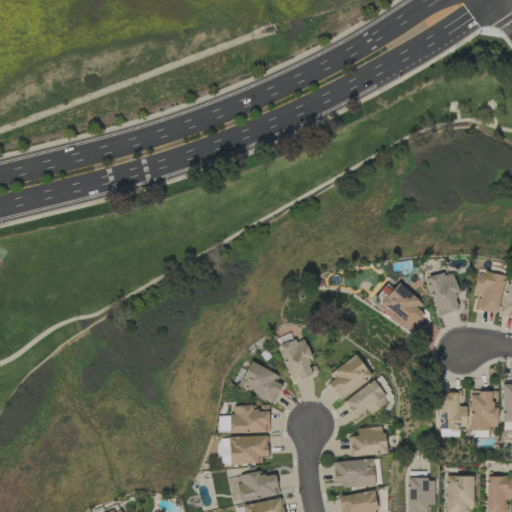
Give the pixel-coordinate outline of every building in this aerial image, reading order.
[(457,309),(452,296),(458,293),(449,270),(423,280),(438,317),(457,309)] [(473,309),(495,314),(503,276),(477,271),(472,293),(477,294),(473,309)] [(500,317),(511,318),(511,279),(506,279),(500,317)] [(404,333),(426,312),(397,283),(376,304),(404,333)] [(302,337),(276,346),(290,383),(311,375),(305,359),(309,357),(302,337)] [(332,372),(335,376),(326,384),(340,400),(370,375),(352,354),(332,372)] [(278,376),(249,361),(237,386),(272,403),(281,385),(275,382),(278,376)] [(350,418),(365,409),(368,414),(387,403),(373,381),(340,401),(350,418)] [(500,421),(511,421),(511,383),(501,383),(500,421)] [(496,391),(469,391),(468,429),(496,430),(496,407),(496,391)] [(465,406),(459,406),(459,392),(440,392),(438,436),(458,437),(459,428),(465,428),(465,406)] [(268,432),(267,410),(252,411),(251,405),(229,406),(230,434),(268,432)] [(227,416),(217,416),(217,432),(227,431),(227,416)] [(356,436),(349,436),(349,456),(384,455),(383,427),(356,428),(356,436)] [(267,456),(267,436),(227,437),(227,464),(260,463),(260,457),(267,456)] [(341,488),(373,486),(371,459),(332,461),(333,483),(341,482),(341,488)] [(257,477),(256,471),(234,476),(240,503),(278,495),(274,474),(257,477)] [(464,511),(465,508),(471,508),(472,476),(445,475),(443,511),(464,511)] [(511,477),(485,477),(485,511),(505,511),(505,500),(511,499),(511,477)] [(433,505),(432,478),(405,479),(405,511),(426,511),(426,505),(433,505)] [(374,511),(372,491),(338,495),(339,511),(374,511)] [(241,506),(242,511),(282,511),(279,497),(241,506)]
